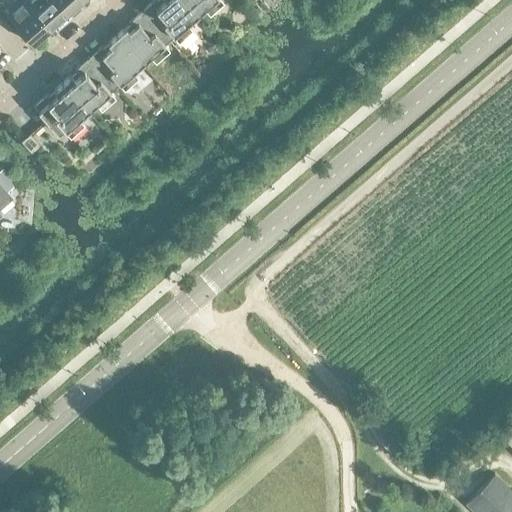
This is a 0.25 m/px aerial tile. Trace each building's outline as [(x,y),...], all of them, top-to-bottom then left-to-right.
[(50,27),(26,0),(25,0),(8,16),(32,43),(50,27)] [(56,0),(26,0),(50,27),(67,12),(56,0)] [(56,0),(67,12),(80,0),(56,0)] [(151,0),(142,9),(169,40),(174,35),(178,41),(192,29),(187,23),(196,16),(182,0),(151,0)] [(182,0),(196,16),(205,8),(209,13),(223,1),(222,0),(182,0)] [(130,22),(116,34),(142,63),(151,56),(155,61),(169,49),(164,44),(169,40),(142,9),(128,20),(130,22)] [(101,45),(88,56),(115,87),(119,83),(124,88),(138,76),(133,71),(142,63),(116,34),(102,46),(101,45)] [(76,69),(62,81),(88,111),(96,103),(101,108),(115,96),(110,91),(115,87),(88,56),(74,68),(76,69)] [(88,111),(62,81),(48,94),(47,92),(33,104),(57,132),(63,128),(70,136),(84,124),(79,118),(88,111)] [(0,207),(13,196),(0,181),(0,207)] [(511,426),(502,435),(511,445),(511,446),(511,447),(511,426)] [(511,511),(511,489),(494,472),(465,502),(475,511),(511,511)]
